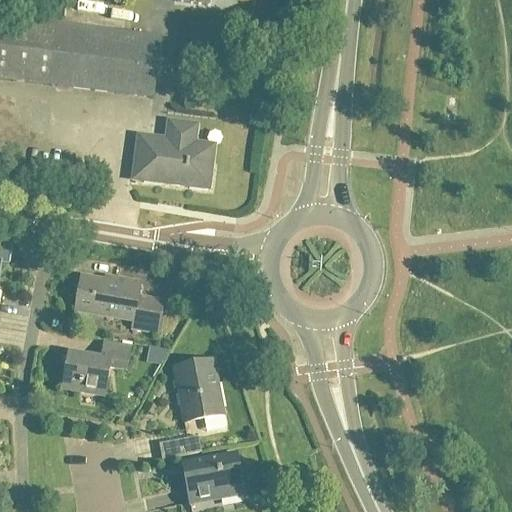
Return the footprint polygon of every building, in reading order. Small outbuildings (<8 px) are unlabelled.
[(160,37),(59,24),(0,16),(0,79),(51,86),(152,99),(160,37)] [(140,138),(135,178),(208,188),(213,147),(194,145),(196,127),(170,124),(168,142),(140,138)] [(133,330),(160,335),(165,304),(139,299),(142,285),(117,281),(117,285),(83,279),(77,312),(135,322),(133,330)] [(107,398),(108,390),(112,369),(129,372),(133,350),(104,345),(102,359),(70,353),(64,390),(82,393),(107,398)] [(225,417),(215,362),(176,370),(186,425),(225,417)] [(160,445),(163,461),(202,453),(199,437),(160,445)] [(246,495),(238,455),(184,465),(192,506),(246,495)]
